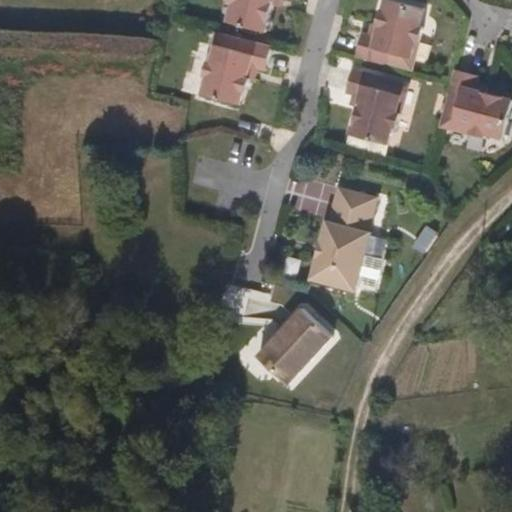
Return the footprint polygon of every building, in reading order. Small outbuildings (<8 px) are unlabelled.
[(231,0),(231,3),(237,5),(233,20),(271,30),(277,4),(278,0),(231,0)] [(361,30),(355,54),(387,62),(390,51),(411,56),(415,38),(421,40),(425,23),(420,22),(425,0),(385,0),(384,9),(379,8),(376,21),(380,22),(377,33),(368,31),(361,30)] [(371,21),(368,31),(377,33),(380,22),(376,21),(371,21)] [(274,46),(242,38),(239,49),(219,44),(215,61),(210,59),(206,76),(211,77),(206,95),(242,103),(245,91),(250,91),(253,80),(247,78),(251,65),(263,68),(269,70),(274,46)] [(247,78),(253,80),(259,81),(263,68),(251,65),(247,78)] [(397,107),(405,77),(352,65),(346,89),(353,90),(362,93),(360,104),(355,103),(352,117),(355,118),(352,132),(388,140),(393,124),(398,125),(403,110),(397,107)] [(474,131),(473,134),(472,136),(489,140),(490,136),(510,141),(511,132),(511,107),(505,106),(505,102),(491,98),(490,101),(480,98),(482,90),(484,82),(459,74),(457,80),(445,122),(474,131)] [(411,80),(405,77),(397,107),(403,110),(411,80)] [(362,93),(353,90),(351,102),(355,103),(360,104),(362,93)] [(490,101),(491,98),(492,93),(482,90),(480,98),(490,101)] [(445,122),(443,128),(473,134),(474,131),(445,122)] [(330,219),(314,276),(358,288),(374,231),(371,231),(380,198),(341,187),(332,220),(330,219)] [(259,354),(289,384),(336,336),(306,306),(259,354)]
